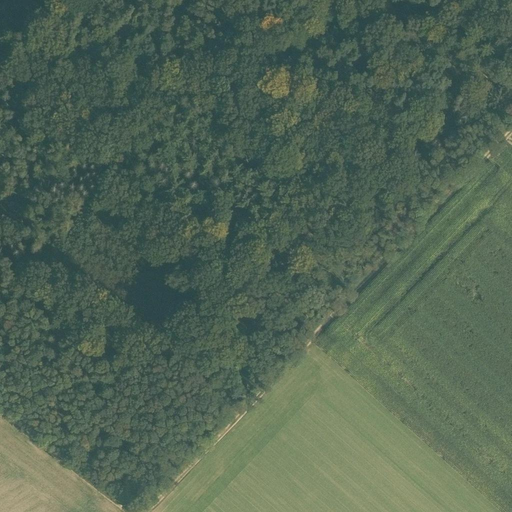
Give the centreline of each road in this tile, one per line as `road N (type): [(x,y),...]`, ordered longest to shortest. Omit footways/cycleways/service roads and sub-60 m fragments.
road 1 (track): [(511,129),(143,511)]
road 2 (track): [(268,0),(0,301)]
road 3 (track): [(128,511),(0,416)]
